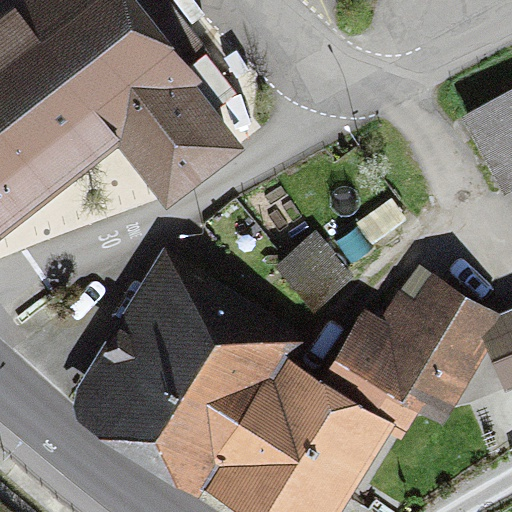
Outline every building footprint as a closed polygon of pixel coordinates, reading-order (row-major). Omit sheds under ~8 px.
[(187,29),(164,0),(36,0),(0,28),(0,202),(113,114),(168,186),(228,141),(159,51),(187,29)] [(511,87),(466,112),(507,187),(511,184),(511,87)] [(314,233),(280,262),(313,302),(348,273),(314,233)] [(167,293),(100,400),(200,462),(284,324),(187,263),(174,283),(163,275),(156,286),(167,293)] [(371,325),(339,376),(379,399),(386,388),(406,400),(412,389),(424,396),(435,377),(456,388),(472,361),(454,350),(477,313),(427,283),(417,301),(401,291),(378,329),(371,325)] [(511,322),(496,329),(511,367),(511,322)] [(296,378),(232,481),(285,511),(324,511),(339,490),(326,482),(365,421),(296,378)]
